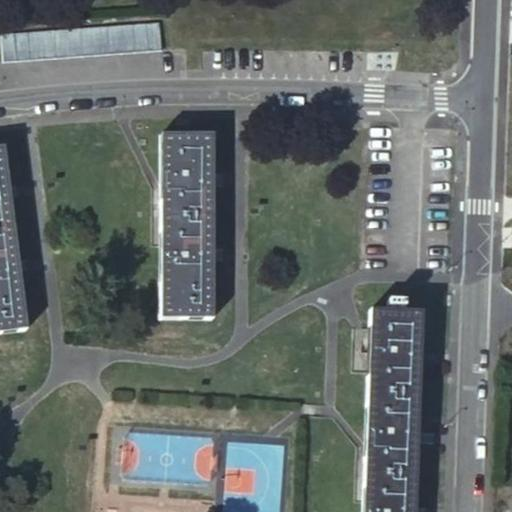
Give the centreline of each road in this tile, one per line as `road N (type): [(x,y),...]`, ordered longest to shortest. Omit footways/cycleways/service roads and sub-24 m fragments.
road 1 (residential): [(481,95),(168,92),(0,103)]
road 2 (residential): [(481,95),(467,511)]
